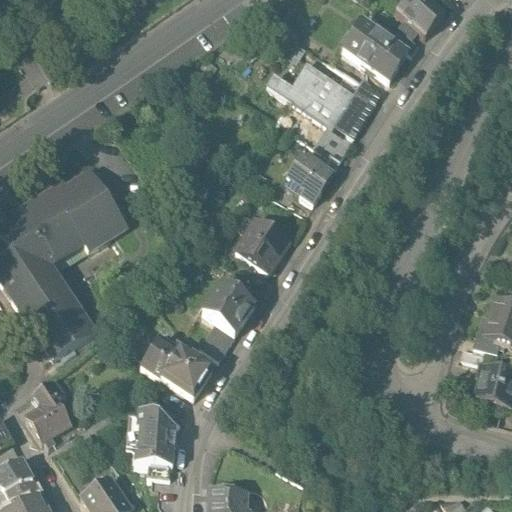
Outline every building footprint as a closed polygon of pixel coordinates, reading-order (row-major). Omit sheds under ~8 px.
[(423,7),(414,0),(406,10),(395,25),(404,32),(397,40),(399,41),(410,50),(417,43),(424,49),(444,24),(423,7)] [(414,0),(423,7),(428,0),(404,0),(400,5),(406,10),(414,0)] [(391,52),(360,33),(341,63),(368,80),(367,95),(381,104),(398,78),(397,77),(406,63),(391,52)] [(417,56),(410,50),(399,41),(391,52),(406,63),(411,67),(417,56)] [(320,82),(306,73),(285,107),(291,112),(353,150),(381,104),(367,95),(327,70),(320,82)] [(339,171),(353,150),(291,112),(277,135),(288,141),(329,167),(330,165),(339,171)] [(281,153),(302,165),(322,178),(329,167),(288,141),(281,153)] [(322,178),(302,165),(285,192),(302,203),(298,208),(312,216),(330,186),(322,180),(323,179),(322,178)] [(330,186),(339,171),(330,165),(329,167),(322,178),(323,179),(322,180),(330,186)] [(66,196),(64,192),(0,236),(0,245),(12,264),(0,272),(0,292),(53,369),(94,341),(47,273),(83,249),(88,256),(125,230),(91,180),(66,196)] [(288,253),(255,233),(235,265),(267,286),(288,253)] [(248,303),(227,290),(201,331),(233,352),(253,320),(242,312),(248,303)] [(511,322),(494,317),(488,337),(482,335),(476,354),(482,356),(482,357),(511,366),(511,322)] [(217,377),(230,356),(212,344),(198,365),(217,377)] [(184,369),(191,374),(194,369),(183,362),(183,361),(169,351),(165,358),(184,369)] [(165,358),(158,353),(139,385),(165,401),(184,369),(165,358)] [(191,374),(184,369),(165,401),(170,404),(190,417),(192,418),(211,387),(191,374)] [(511,423),(511,392),(479,384),(475,401),(478,402),(473,422),(510,430),(511,423)] [(53,414),(53,415),(59,411),(49,396),(30,411),(39,424),(53,414)] [(185,426),(190,417),(170,404),(164,413),(185,426)] [(53,414),(39,424),(24,433),(41,459),(70,440),(53,415),(53,414)] [(136,441),(127,440),(124,468),(134,468),(132,485),(146,486),(169,488),(170,488),(173,447),(173,446),(151,432),(136,431),(136,441)] [(0,469),(11,461),(0,441),(0,469)] [(0,488),(20,478),(11,461),(0,469),(0,488)] [(0,506),(0,507),(28,493),(20,478),(0,488),(0,506)] [(168,500),(169,488),(146,486),(145,498),(168,500)] [(37,511),(38,511),(28,493),(0,507),(3,511),(37,511)] [(117,511),(107,497),(86,511),(117,511)]
